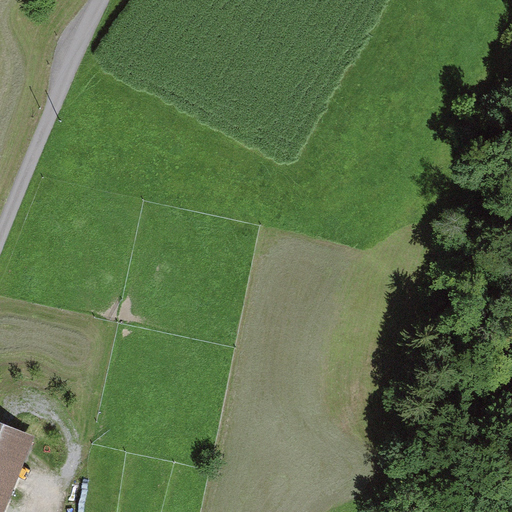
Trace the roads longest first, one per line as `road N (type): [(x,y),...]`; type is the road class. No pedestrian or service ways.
road 1 (residential): [(106,0),(0,248)]
road 2 (track): [(19,401),(42,404),(71,442),(69,473),(49,511)]
